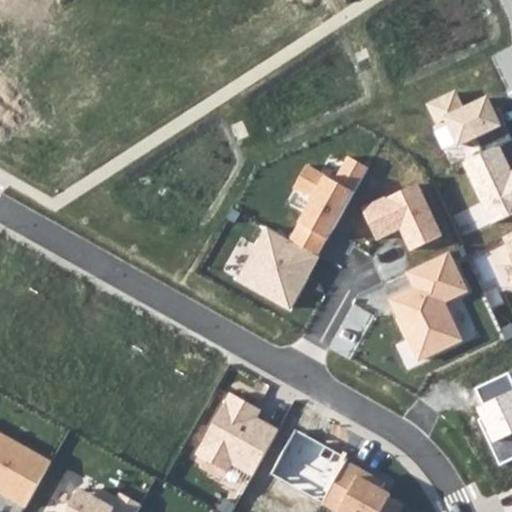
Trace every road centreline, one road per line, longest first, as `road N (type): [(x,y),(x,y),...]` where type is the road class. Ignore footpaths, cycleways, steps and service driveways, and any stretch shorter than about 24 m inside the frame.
road 1 (residential): [(0,206),(306,375)]
road 2 (residential): [(306,375),(396,431),(464,511)]
road 3 (residential): [(0,7),(82,60),(173,0)]
road 4 (residential): [(306,375),(363,267)]
